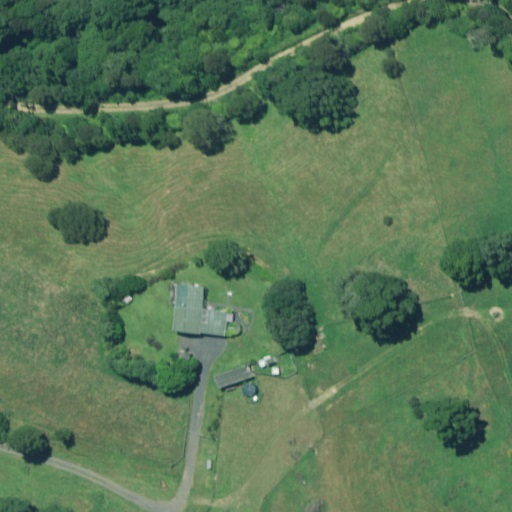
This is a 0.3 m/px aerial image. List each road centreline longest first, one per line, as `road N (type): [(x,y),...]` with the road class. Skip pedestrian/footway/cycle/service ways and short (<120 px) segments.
road 1 (track): [(0,103),(118,112),(186,100),(410,0)]
road 2 (track): [(0,443),(156,499)]
